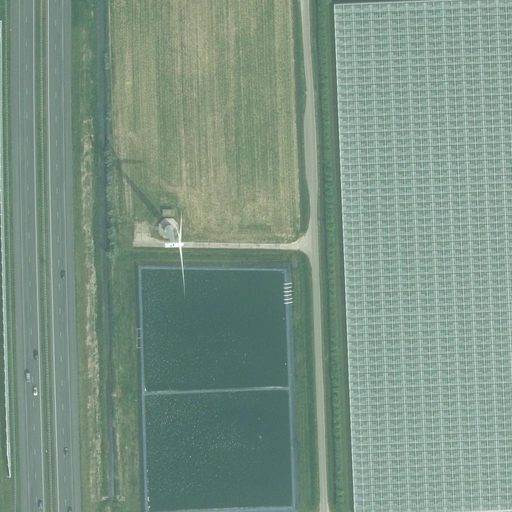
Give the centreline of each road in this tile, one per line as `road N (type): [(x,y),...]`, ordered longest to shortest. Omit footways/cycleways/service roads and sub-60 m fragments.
road 1 (unclassified): [(324,511),(304,0)]
road 2 (motorway): [(65,511),(55,0)]
road 3 (motorway): [(25,0),(35,511)]
